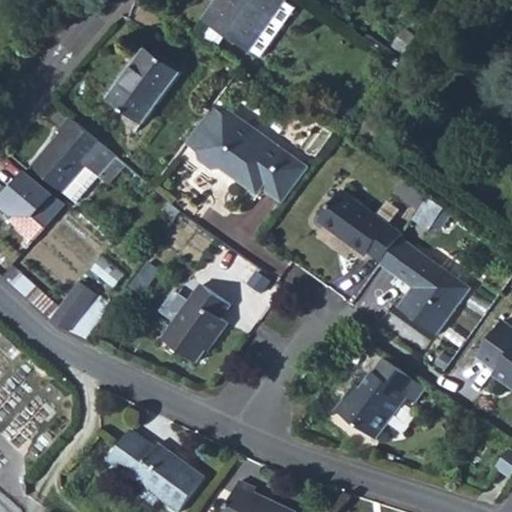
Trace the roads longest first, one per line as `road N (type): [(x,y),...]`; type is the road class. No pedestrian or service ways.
road 1 (residential): [(0,294),(95,366),(232,436)]
road 2 (residential): [(232,436),(476,511)]
road 3 (residential): [(232,436),(330,308)]
road 4 (residential): [(0,123),(102,0)]
